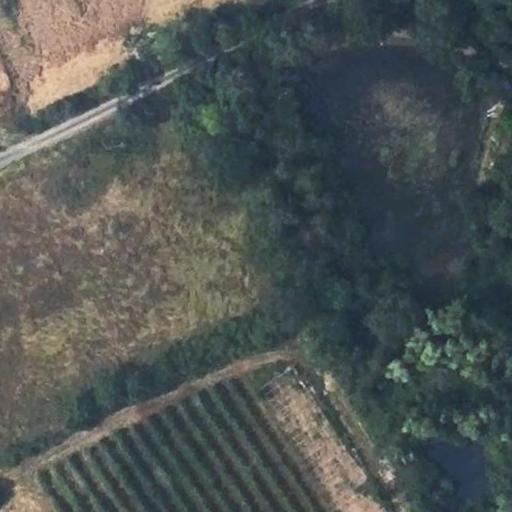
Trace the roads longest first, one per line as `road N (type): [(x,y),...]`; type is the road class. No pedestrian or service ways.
road 1 (track): [(0,475),(194,378),(286,353),(305,358),(409,511)]
road 2 (track): [(326,0),(0,157)]
